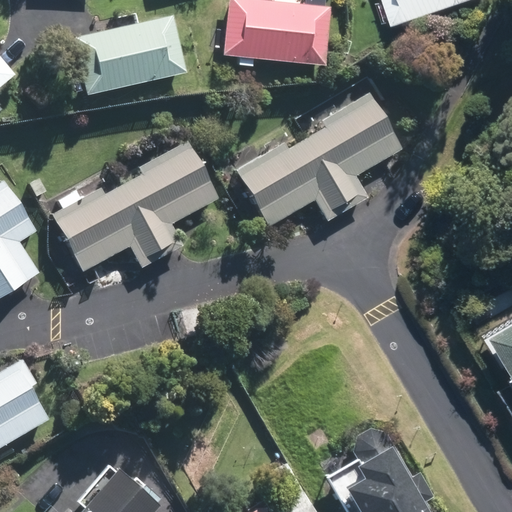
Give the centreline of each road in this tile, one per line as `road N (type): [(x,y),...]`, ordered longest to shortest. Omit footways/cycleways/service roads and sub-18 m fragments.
road 1 (residential): [(0,341),(190,285),(299,266),(345,247)]
road 2 (residential): [(345,247),(504,511)]
